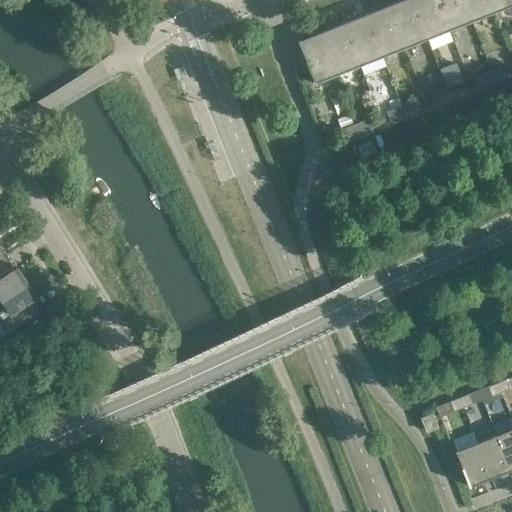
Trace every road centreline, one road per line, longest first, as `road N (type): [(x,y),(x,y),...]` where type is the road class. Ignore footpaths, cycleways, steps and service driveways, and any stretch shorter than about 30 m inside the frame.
road 1 (secondary): [(0,465),(511,227)]
road 2 (residential): [(0,152),(124,348),(191,511)]
